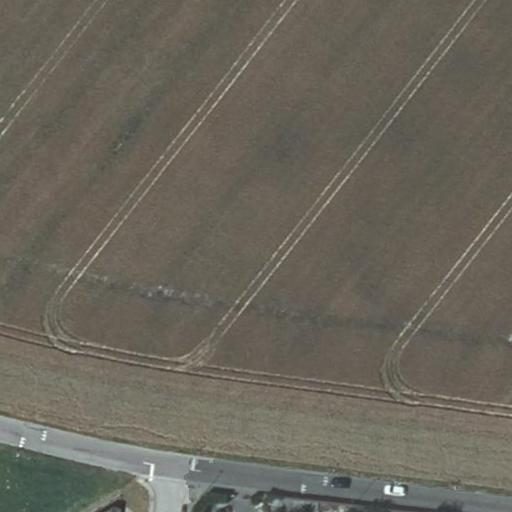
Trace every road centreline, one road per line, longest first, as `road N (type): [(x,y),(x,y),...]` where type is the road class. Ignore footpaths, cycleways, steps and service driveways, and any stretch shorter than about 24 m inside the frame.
road 1 (unclassified): [(175,467),(511,511)]
road 2 (unclassified): [(0,427),(175,467)]
